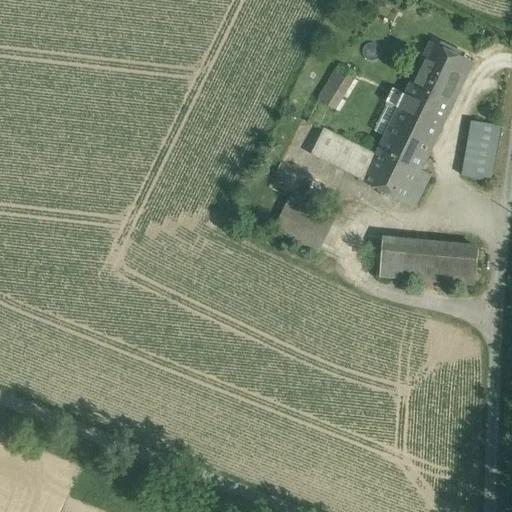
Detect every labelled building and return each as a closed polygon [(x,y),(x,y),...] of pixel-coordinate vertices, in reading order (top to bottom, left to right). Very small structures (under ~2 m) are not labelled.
[(472,62),(433,43),(401,109),(440,127),(472,62)] [(342,64),(320,100),(335,109),(357,73),(342,64)] [(401,109),(378,156),(324,130),(312,155),(366,181),(365,183),(415,208),(431,175),(420,170),(440,127),(401,109)] [(501,126),(472,121),(463,176),(491,181),(501,126)] [(290,197),(273,231),(319,254),(336,220),(290,197)] [(479,248),(384,240),(380,276),(476,284),(479,248)]
